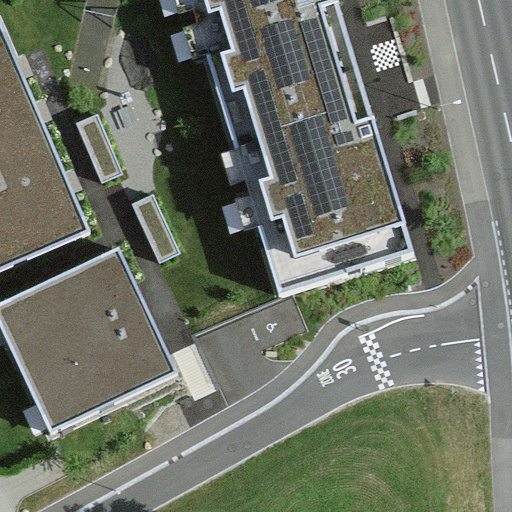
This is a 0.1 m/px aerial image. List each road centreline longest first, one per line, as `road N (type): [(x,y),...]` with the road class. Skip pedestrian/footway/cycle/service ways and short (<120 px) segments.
road 1 (residential): [(511,335),(371,361),(101,511)]
road 2 (secondary): [(479,0),(511,147)]
